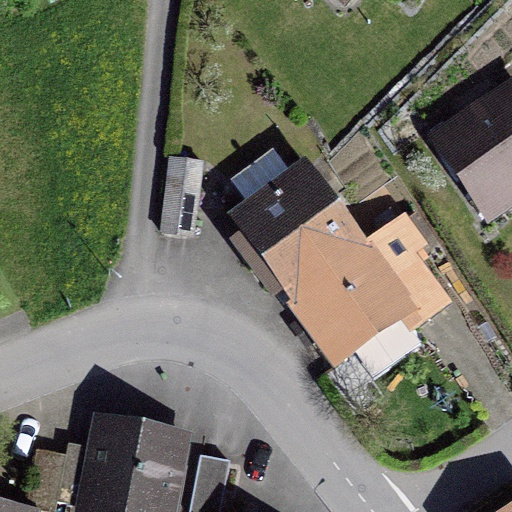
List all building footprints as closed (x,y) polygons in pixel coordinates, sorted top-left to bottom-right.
[(511,87),(430,143),(483,221),(511,201),(511,87)] [(396,224),(357,253),(301,176),(291,183),(269,153),(227,184),(249,214),(236,224),(245,237),(235,248),(269,294),(282,286),(288,295),(293,301),(295,300),(341,364),(343,363),(338,355),(396,315),(409,333),(439,310),(404,261),(410,257),(416,252),(412,247),(425,237),(412,218),(399,228),(396,224)] [(158,236),(188,240),(198,165),(168,161),(158,236)] [(65,447),(62,459),(53,506),(83,511),(82,511),(164,511),(177,444),(99,429),(94,453),(65,447)] [(52,511),(53,506),(62,459),(33,454),(22,511),(52,511)] [(197,460),(186,511),(216,511),(226,465),(197,460)]
